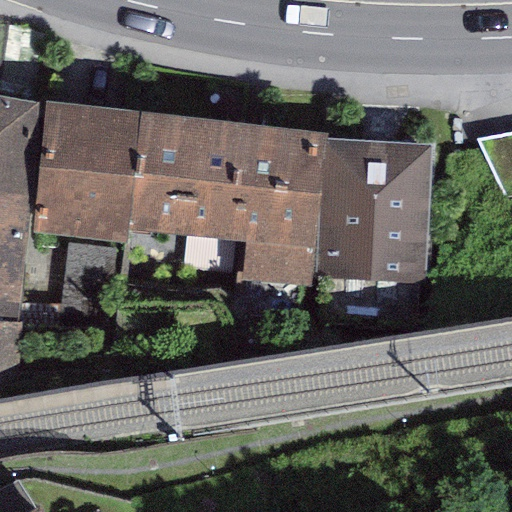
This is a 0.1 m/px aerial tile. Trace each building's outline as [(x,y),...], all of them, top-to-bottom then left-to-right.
[(43,103),(0,95),(0,366),(17,368),(30,233),(43,103)] [(142,117),(43,103),(30,233),(122,241),(125,227),(142,117)] [(322,134),(142,117),(125,227),(242,238),(238,280),(309,289),(310,275),(322,139),(322,134)] [(511,133),(477,140),(506,199),(511,198),(511,133)] [(433,147),(322,139),(310,275),(422,282),(433,147)] [(39,511),(33,501),(16,511),(39,511)]
